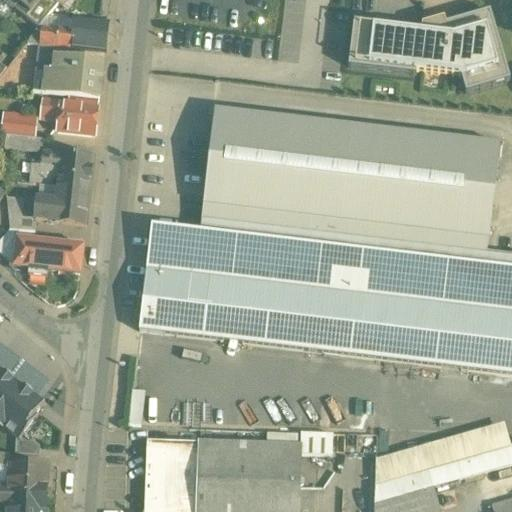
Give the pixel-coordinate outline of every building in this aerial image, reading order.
[(0,0),(26,20),(41,0),(0,0)] [(51,0),(41,0),(26,20),(38,30),(58,6),(51,0)] [(445,28),(449,40),(454,41),(486,31),(497,71),(464,81),(461,80),(465,96),(510,84),(490,15),(463,23),(445,28)] [(421,32),(421,37),(449,40),(445,28),(444,21),(433,24),(422,28),(421,32)] [(108,26),(75,22),(74,37),(73,50),(104,54),(108,26)] [(373,31),(421,37),(421,32),(354,24),(348,70),(401,77),(416,78),(416,75),(368,69),(373,31)] [(69,33),(42,30),(41,28),(28,45),(73,50),(74,37),(69,33)] [(421,37),(373,31),(368,69),(416,75),(421,75),(448,79),(461,80),(464,81),(497,71),(486,31),(454,41),(449,40),(421,37)] [(103,65),(57,60),(55,83),(49,82),(50,74),(36,73),(33,95),(99,103),(103,65)] [(98,111),(44,105),(42,120),(59,122),(58,135),(95,139),(98,111)] [(214,114),(202,221),(487,255),(499,147),(214,114)] [(41,141),(8,137),(6,151),(39,155),(41,141)] [(93,159),(43,154),(42,165),(32,164),(30,187),(51,189),(52,180),(59,181),(58,190),(89,194),(93,159)] [(89,194),(58,190),(56,204),(38,202),(36,223),(54,225),(54,226),(85,229),(89,194)] [(24,202),(6,200),(10,232),(19,233),(31,234),(32,221),(22,220),(24,202)] [(511,258),(487,255),(202,221),(200,235),(187,339),(511,378),(511,258)] [(200,235),(152,229),(139,334),(187,339),(200,235)] [(10,232),(0,244),(0,255),(15,269),(19,233),(10,232)] [(83,248),(34,243),(35,235),(31,234),(19,233),(15,269),(29,271),(30,271),(29,279),(48,281),(48,273),(80,277),(83,248)] [(0,374),(0,426),(18,440),(43,406),(0,374)] [(504,426),(376,462),(375,507),(452,485),(511,467),(511,449),(511,450),(504,426)] [(173,444),(147,443),(144,511),(196,511),(199,445),(173,444)] [(298,511),(301,448),(199,445),(196,511),(298,511)] [(49,468),(9,466),(8,489),(7,499),(47,501),(49,468)] [(452,485),(375,507),(374,511),(439,511),(458,507),(452,485)] [(46,511),(47,501),(7,499),(7,508),(6,511),(46,511)] [(511,511),(511,502),(492,508),(493,511),(511,511)]
